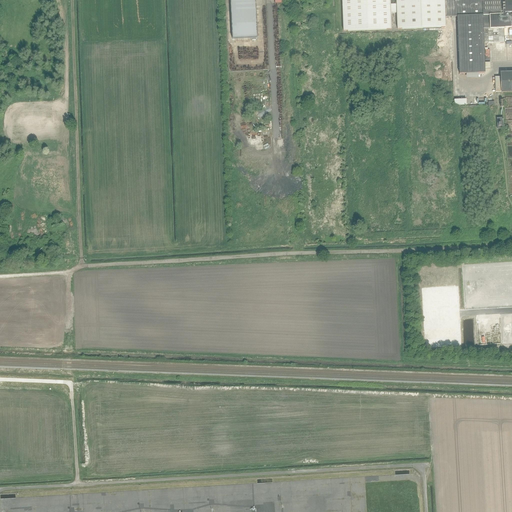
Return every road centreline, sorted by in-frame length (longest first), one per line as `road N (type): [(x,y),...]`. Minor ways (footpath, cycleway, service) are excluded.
road 1 (track): [(68,349),(66,278),(78,267),(511,244)]
road 2 (track): [(79,267),(72,0)]
road 3 (track): [(77,486),(69,382),(0,379)]
